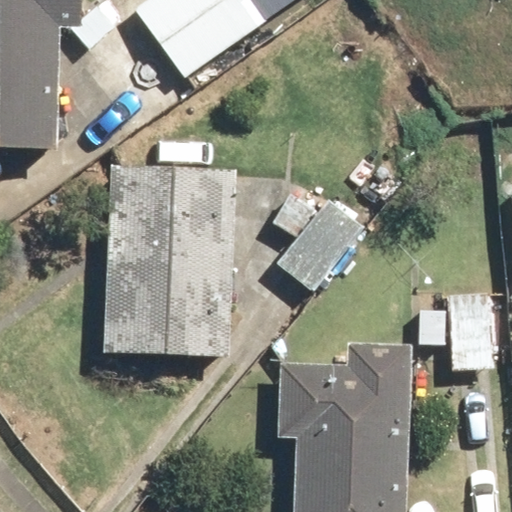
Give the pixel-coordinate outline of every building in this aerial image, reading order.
[(0,0),(0,140),(58,142),(61,0),(0,0)] [(238,0),(157,0),(139,14),(191,87),(263,35),(238,0)] [(232,174),(127,168),(116,356),(222,362),(232,174)] [(301,191),(277,220),(300,238),(280,262),(315,290),(367,227),(331,198),(323,208),(301,191)] [(448,312),(423,311),(421,343),(452,344),(451,373),(488,375),(491,296),(449,294),(448,312)] [(302,511),(407,511),(405,361),(300,363),(302,511)]
